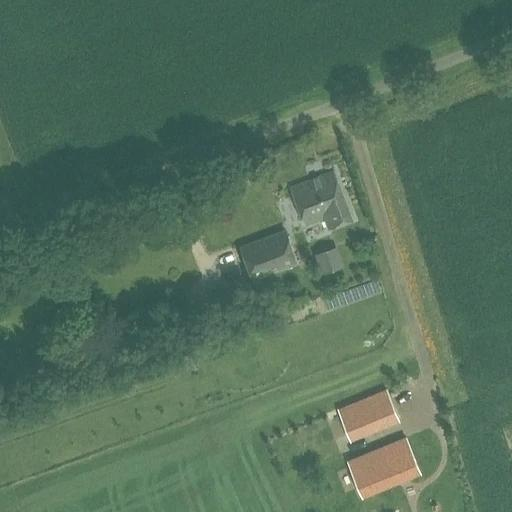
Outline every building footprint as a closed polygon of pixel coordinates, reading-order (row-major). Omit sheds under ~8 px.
[(298,166),(308,162),(303,147),(293,150),(298,166)] [(325,217),(330,228),(353,219),(334,171),(292,187),(306,225),(325,217)] [(181,208),(160,223),(173,241),(194,227),(181,208)] [(242,245),(254,281),(300,263),(288,228),(242,245)] [(422,305),(412,307),(417,340),(427,338),(422,305)] [(338,406),(349,433),(397,414),(386,387),(338,406)] [(348,459),(362,493),(420,469),(406,436),(348,459)]
